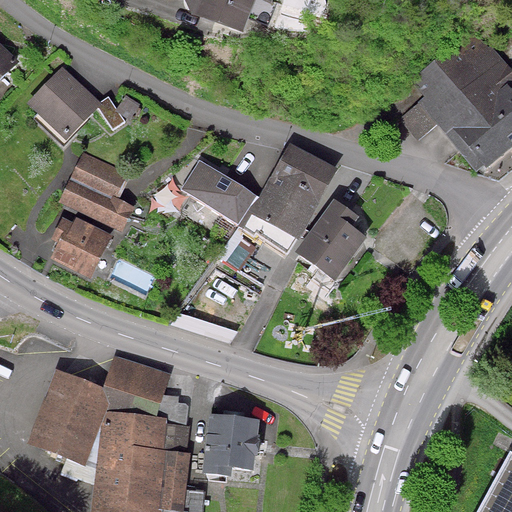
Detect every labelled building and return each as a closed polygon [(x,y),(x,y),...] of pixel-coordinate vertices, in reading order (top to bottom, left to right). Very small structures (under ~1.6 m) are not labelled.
[(252,0),(183,0),(183,2),(245,23),(252,0)] [(511,80),(511,73),(475,32),(420,79),(432,94),(406,117),(420,132),(440,115),(479,160),(486,154),(492,159),(511,141),(511,88),(508,84),(511,80)] [(0,74),(16,58),(0,42),(0,74)] [(97,100),(63,68),(32,100),(67,132),(97,100)] [(335,167),(292,143),(257,207),(300,231),(335,167)] [(125,170),(85,153),(65,198),(123,224),(132,205),(113,197),(125,170)] [(255,193),(202,161),(187,186),(240,217),(255,193)] [(358,214),(337,199),(303,247),(337,272),(365,234),(351,224),(358,214)] [(110,235),(78,218),(59,255),(90,271),(110,235)] [(109,388),(60,370),(35,438),(85,456),(109,388)] [(164,418),(109,411),(98,505),(158,511),(160,501),(181,503),(187,453),(182,453),(185,426),(164,424),(164,418)] [(257,418),(214,414),(209,466),(230,468),(231,457),(252,460),(257,418)] [(511,511),(511,458),(482,511),(511,511)]
